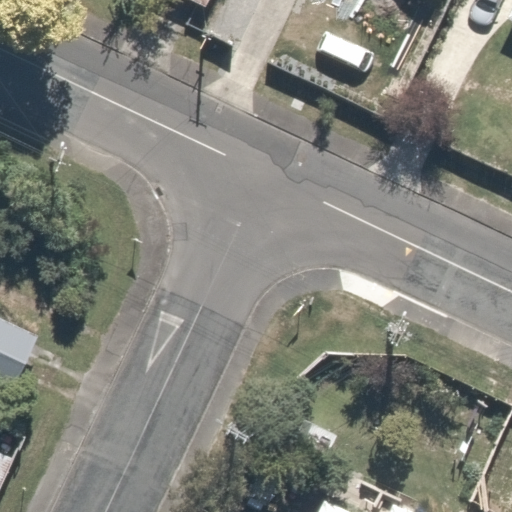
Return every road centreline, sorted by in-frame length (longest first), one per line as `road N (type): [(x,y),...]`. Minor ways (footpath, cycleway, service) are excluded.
road 1 (residential): [(264,173),(106,511)]
road 2 (residential): [(0,50),(264,173)]
road 3 (residential): [(264,173),(511,289)]
